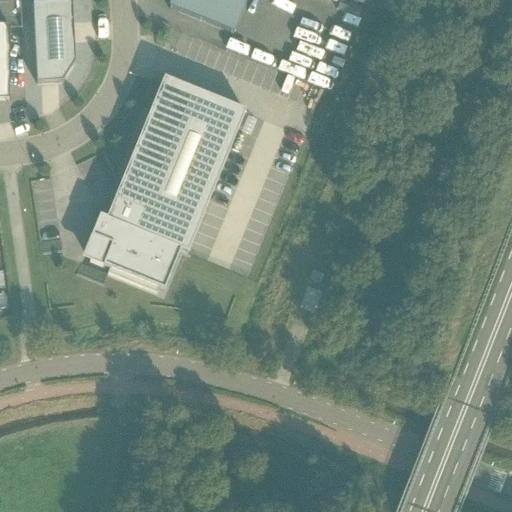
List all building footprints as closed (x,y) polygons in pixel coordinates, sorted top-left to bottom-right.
[(172,0),(169,10),(232,36),(246,0),(172,0)] [(71,5),(32,7),(36,86),(62,85),(74,65),(71,5)] [(0,102),(8,102),(9,29),(0,28),(0,102)] [(89,264),(109,272),(107,276),(155,296),(157,291),(164,294),(180,253),(187,256),(244,114),(163,81),(106,222),(99,219),(90,240),(97,243),(89,264)] [(312,274),(309,280),(320,284),(322,278),(312,274)]
